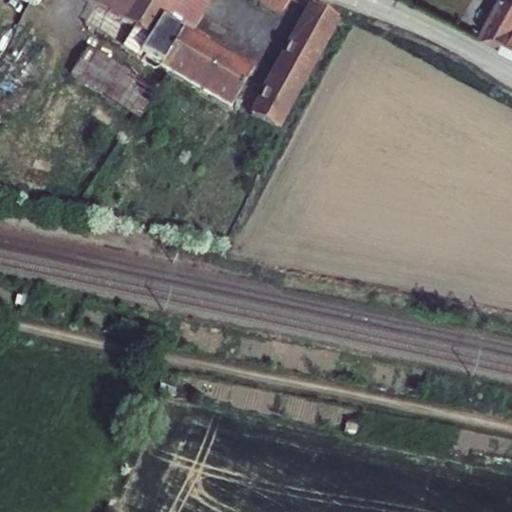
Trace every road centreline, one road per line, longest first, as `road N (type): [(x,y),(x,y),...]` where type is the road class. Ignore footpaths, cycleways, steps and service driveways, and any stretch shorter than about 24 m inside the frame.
road 1 (track): [(511,428),(0,322)]
road 2 (unclassified): [(367,0),(511,70)]
